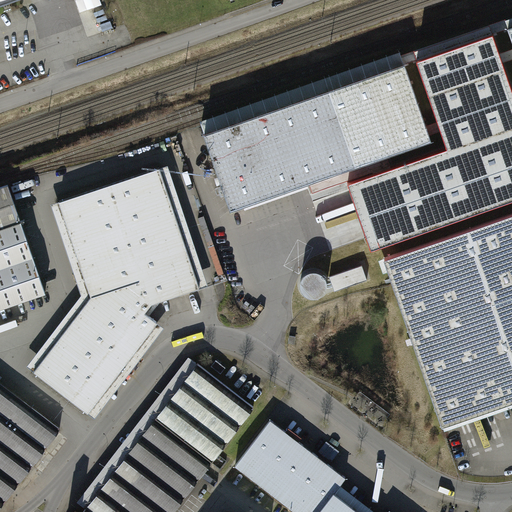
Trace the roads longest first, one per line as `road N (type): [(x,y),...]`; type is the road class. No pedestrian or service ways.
road 1 (unclassified): [(511,492),(474,493),(420,474),(255,352),(213,336),(187,340),(157,360),(56,489)]
road 2 (unclassified): [(0,107),(301,0)]
